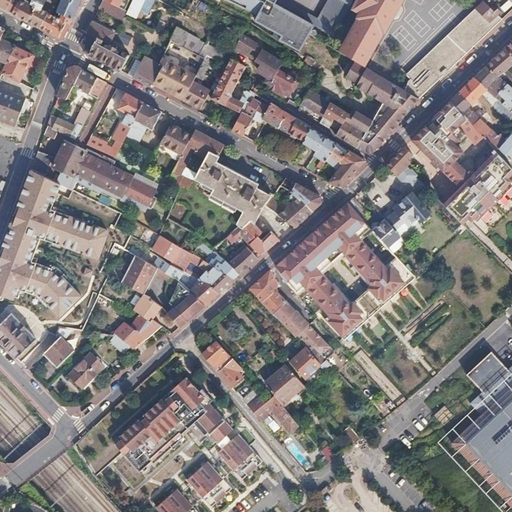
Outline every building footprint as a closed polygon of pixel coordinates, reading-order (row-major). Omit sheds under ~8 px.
[(0,0),(0,8),(6,12),(11,0),(0,0)] [(18,0),(11,0),(6,12),(13,15),(20,1),(18,0)] [(20,0),(20,1),(13,15),(27,23),(39,10),(33,7),(35,0),(20,0)] [(35,0),(33,7),(39,10),(43,12),(47,0),(35,0)] [(63,0),(59,13),(60,14),(59,15),(60,17),(62,18),(61,21),(69,25),(81,0),(63,0)] [(103,0),(99,10),(117,18),(113,27),(120,30),(121,27),(125,18),(127,15),(128,12),(122,9),(118,8),(103,0)] [(128,12),(127,15),(134,18),(137,12),(142,0),(133,0),(133,1),(131,5),(128,12)] [(220,0),(258,18),(256,23),(275,34),(273,37),(300,53),(311,36),(315,29),(276,8),(279,2),(273,0),(220,0)] [(360,19),(340,53),(355,62),(358,64),(364,67),(383,32),(384,33),(402,0),(337,0),(349,7),(351,4),(355,7),(354,9),(361,13),(358,18),(360,19)] [(501,11),(510,5),(507,0),(498,5),(501,11)] [(125,2),(122,9),(128,12),(131,5),(125,2)] [(480,14),(453,40),(467,54),(468,53),(466,51),(472,46),(474,48),(492,30),(490,28),(496,23),(497,25),(499,23),(495,20),(499,16),(502,13),(498,10),(497,11),(493,7),(491,9),(484,2),(476,10),(480,14)] [(39,10),(27,23),(39,29),(48,15),(43,12),(39,10)] [(476,10),(409,74),(413,79),(427,92),(445,75),(442,72),(447,68),(449,71),(467,54),(453,40),(480,14),(476,10)] [(48,15),(39,29),(43,31),(51,16),(48,15)] [(51,16),(43,31),(58,39),(63,37),(69,25),(61,21),(52,16),(51,16)] [(93,21),(81,46),(84,53),(89,56),(98,40),(109,46),(111,41),(114,34),(97,25),(98,23),(93,21)] [(175,30),(170,42),(180,47),(185,38),(180,36),(184,28),(178,25),(175,30)] [(116,34),(114,41),(127,45),(129,38),(116,34)] [(185,38),(180,47),(187,51),(194,39),(186,35),(185,38)] [(242,37),(235,52),(241,56),(248,57),(255,45),(242,37)] [(194,39),(187,51),(193,54),(200,43),(194,39)] [(98,40),(89,56),(121,72),(129,56),(112,47),(109,46),(98,40)] [(0,61),(7,64),(15,48),(0,41),(0,61)] [(248,57),(262,66),(264,64),(257,60),(263,52),(263,51),(255,45),(248,57)] [(2,75),(20,84),(24,74),(32,77),(40,60),(32,56),(15,48),(7,64),(5,69),(2,75)] [(511,56),(506,48),(487,67),(500,79),(503,76),(505,73),(509,78),(511,81),(511,73),(509,69),(511,66),(511,56)] [(205,51),(201,58),(205,61),(210,54),(205,51)] [(263,52),(257,60),(264,64),(262,66),(259,72),(269,78),(265,83),(269,85),(267,88),(269,89),(279,72),(280,72),(284,65),(263,52)] [(163,57),(159,66),(162,68),(153,86),(184,102),(184,101),(194,82),(198,75),(163,57)] [(142,64),(134,79),(152,89),(153,86),(162,68),(159,66),(145,58),(142,64)] [(136,60),(127,76),(134,79),(142,64),(136,60)] [(212,98),(211,101),(226,108),(242,115),(253,99),(256,95),(250,92),(245,89),(242,94),(244,95),(243,98),(240,97),(238,102),(231,98),(246,68),(231,60),(231,62),(228,68),(212,98)] [(403,119),(412,108),(419,100),(405,92),(364,67),(358,64),(355,62),(346,77),(357,84),(355,88),(388,109),(390,111),(403,119)] [(487,67),(474,78),(487,90),(496,98),(508,85),(500,79),(487,67)] [(68,71),(56,103),(65,106),(74,87),(82,71),(76,68),(68,71)] [(82,71),(74,87),(98,100),(106,84),(82,71)] [(279,72),(269,89),(284,97),(285,95),(289,88),(294,91),(299,82),(280,72),(279,72)] [(474,78),(467,86),(479,98),(483,95),(487,90),(474,78)] [(411,83),(405,92),(419,100),(421,98),(419,97),(424,92),(426,94),(427,92),(413,79),(410,82),(411,83)] [(194,82),(184,101),(201,110),(210,92),(194,82)] [(508,85),(496,98),(499,102),(511,113),(511,111),(511,88),(510,87),(508,85)] [(467,86),(459,93),(471,106),(479,98),(467,86)] [(289,88),(285,95),(290,98),(294,91),(289,88)] [(0,121),(16,128),(26,100),(0,89),(0,121)] [(487,90),(483,95),(494,107),(499,102),(496,98),(487,90)] [(310,91),(303,104),(325,118),(332,105),(329,103),(310,91)] [(459,93),(451,102),(467,119),(472,114),(468,110),(471,106),(459,93)] [(128,116),(115,141),(120,144),(123,145),(125,141),(144,104),(126,95),(118,110),(128,116)] [(74,106),(88,112),(91,104),(77,98),(74,106)] [(242,115),(233,132),(244,138),(252,122),(263,127),(264,125),(261,123),(269,107),(253,99),(242,115)] [(448,104),(412,141),(460,190),(450,200),(470,220),(475,215),(478,217),(486,209),(489,212),(500,201),(496,198),(511,182),(511,181),(510,179),(511,177),(511,169),(497,153),(471,177),(455,161),(463,153),(455,144),(465,135),(459,128),(467,120),(467,119),(451,102),(448,104)] [(499,102),(494,107),(500,115),(509,123),(511,119),(511,113),(499,102)] [(144,104),(125,141),(131,144),(140,126),(153,131),(162,113),(144,104)] [(269,107),(261,123),(264,125),(266,122),(303,142),(311,128),(271,104),(269,107)] [(332,105),(325,118),(334,123),(336,119),(345,125),(347,121),(350,116),(332,106),(332,105)] [(472,114),(467,119),(467,120),(473,126),(480,120),(487,113),(482,108),(475,116),(472,113),(472,114)] [(388,109),(378,121),(380,122),(385,117),(390,111),(388,109)] [(390,111),(385,117),(398,126),(403,119),(390,111)] [(355,112),(352,117),(387,140),(398,126),(385,117),(380,122),(378,121),(375,125),(355,112)] [(52,116),(48,127),(49,128),(58,134),(61,135),(66,123),(52,116)] [(350,116),(347,121),(367,134),(359,148),(374,156),(387,140),(352,117),(350,116)] [(467,120),(459,128),(465,135),(476,147),(485,138),(496,150),(498,138),(480,120),(473,126),(467,120)] [(342,129),(338,136),(359,148),(367,134),(347,121),(345,125),(342,129)] [(66,123),(61,135),(70,139),(75,128),(66,123)] [(171,126),(160,146),(182,157),(192,138),(171,126)] [(49,128),(44,135),(54,140),(58,134),(49,128)] [(75,128),(70,139),(76,142),(83,128),(75,128)] [(311,128),(303,142),(304,143),(303,144),(317,153),(305,170),(317,176),(330,157),(336,148),(338,145),(311,128)] [(182,157),(169,182),(181,187),(189,191),(194,183),(181,177),(194,151),(208,158),(211,153),(219,158),(225,147),(196,131),(192,138),(182,157)] [(500,147),(500,149),(511,162),(511,133),(505,141),(500,147)] [(498,138),(496,150),(500,149),(500,147),(505,141),(500,136),(498,138)] [(91,138),(87,146),(105,154),(106,151),(108,146),(91,138)] [(54,169),(62,173),(64,174),(59,185),(75,193),(79,185),(72,181),(74,179),(75,176),(122,198),(123,197),(126,199),(148,209),(156,192),(132,180),(132,178),(113,169),(116,163),(105,158),(104,159),(100,157),(89,151),(88,150),(86,153),(66,143),(54,169)] [(106,151),(105,154),(116,159),(123,145),(120,144),(115,154),(106,151)] [(336,148),(330,157),(335,160),(341,164),(347,155),(336,148)] [(405,148),(386,166),(387,167),(398,177),(398,176),(408,166),(410,165),(408,162),(413,156),(405,148)] [(340,172),(330,183),(336,187),(342,186),(353,175),(365,161),(349,151),(347,155),(341,164),(335,160),(330,166),(340,172)] [(38,152),(32,171),(46,177),(53,158),(38,152)] [(208,158),(195,180),(214,191),(211,196),(243,214),(237,224),(240,227),(243,230),(249,219),(255,225),(265,207),(271,199),(273,197),(270,195),(269,197),(256,190),(258,186),(217,163),(220,158),(219,158),(211,153),(208,158)] [(408,166),(398,176),(404,182),(412,180),(415,183),(420,178),(418,177),(408,166)] [(107,230),(49,209),(59,185),(31,172),(0,255),(0,298),(10,301),(11,296),(18,298),(20,289),(34,293),(60,318),(82,297),(52,267),(29,261),(37,239),(99,260),(108,235),(107,230)] [(74,179),(72,181),(79,185),(100,195),(101,192),(124,203),(126,199),(123,197),(122,198),(75,176),(74,179)] [(286,179),(281,187),(288,192),(313,212),(321,205),(321,198),(286,179)] [(422,181),(417,186),(422,191),(427,186),(422,181)] [(271,199),(265,207),(295,229),(314,212),(313,212),(288,192),(285,195),(290,198),(294,203),(283,213),(279,209),(280,208),(271,199)] [(398,210),(387,220),(402,237),(403,237),(429,212),(413,194),(410,193),(403,199),(404,200),(396,208),(398,210)] [(99,195),(96,201),(107,205),(110,199),(99,195)] [(355,198),(349,203),(359,215),(366,209),(355,198)] [(450,200),(445,205),(463,224),(464,226),(470,220),(450,200)] [(310,237),(310,238),(294,252),(293,251),(276,268),(286,282),(285,284),(295,295),(304,287),(329,312),(325,316),(345,338),(414,275),(389,248),(390,248),(373,230),(359,215),(349,203),(336,215),(335,214),(310,237)] [(445,205),(438,212),(456,231),(463,224),(445,205)] [(240,227),(232,235),(239,243),(244,238),(248,243),(250,245),(260,235),(262,233),(255,225),(249,219),(243,230),(240,227)] [(376,223),(373,226),(373,230),(390,248),(402,237),(387,220),(382,225),(380,223),(376,223)] [(127,230),(125,232),(137,238),(138,236),(127,230)] [(260,235),(250,245),(261,257),(279,241),(272,233),(262,242),(259,239),(262,237),(260,235)] [(161,238),(153,251),(171,261),(170,264),(184,273),(194,257),(161,238)] [(226,239),(223,242),(230,251),(233,248),(226,239)] [(202,242),(200,245),(212,255),(205,264),(234,281),(240,275),(229,265),(224,261),(213,251),(202,242)] [(232,254),(231,254),(235,259),(247,248),(245,246),(236,255),(233,252),(232,254)] [(247,248),(235,259),(245,272),(259,260),(247,248)] [(231,254),(224,261),(229,265),(235,259),(231,254)] [(137,257),(123,285),(144,297),(145,297),(159,270),(153,266),(137,257)] [(158,257),(153,266),(159,270),(179,281),(182,284),(206,306),(220,294),(199,281),(184,273),(170,264),(158,257)] [(235,259),(229,265),(240,275),(245,272),(235,259)] [(206,274),(199,281),(220,294),(222,292),(234,281),(205,264),(203,262),(199,267),(206,274)] [(78,276),(90,282),(96,270),(83,264),(78,276)] [(159,270),(145,297),(149,301),(160,277),(180,288),(182,284),(179,281),(159,270)] [(271,271),(250,290),(256,295),(274,279),(271,271)] [(274,279),(256,295),(263,303),(276,291),(279,289),(274,279)] [(180,288),(168,306),(175,312),(186,323),(197,313),(200,312),(206,306),(182,284),(180,288)] [(276,291),(263,303),(274,316),(287,303),(276,291)] [(94,303),(105,307),(108,300),(97,296),(94,303)] [(144,297),(133,313),(144,319),(152,323),(160,311),(149,301),(145,297),(144,297)] [(287,303),(274,316),(296,338),(309,326),(287,303)] [(175,312),(168,319),(179,328),(186,323),(175,312)] [(197,313),(186,323),(187,324),(200,312),(197,313)] [(11,314),(0,325),(0,342),(17,360),(36,341),(11,314)] [(126,324),(115,333),(129,346),(135,351),(161,328),(152,323),(144,319),(132,329),(126,324)] [(309,326),(296,338),(304,346),(307,348),(310,352),(312,350),(314,349),(327,362),(331,366),(340,358),(314,331),(309,326)] [(60,329),(58,332),(67,339),(68,330),(67,329),(60,329)] [(115,333),(108,341),(123,353),(129,346),(115,333)] [(52,344),(44,353),(58,367),(74,351),(57,335),(52,344)] [(218,344),(203,355),(213,366),(228,354),(218,344)] [(307,348),(290,363),(306,381),(327,362),(314,349),(312,350),(310,352),(307,348)] [(360,350),(351,357),(361,368),(369,361),(360,350)] [(272,352),(268,356),(272,360),(276,356),(272,352)] [(91,354),(70,376),(83,388),(104,366),(91,354)] [(228,354),(213,366),(220,374),(234,361),(228,354)] [(481,418),(461,436),(490,467),(511,490),(511,369),(509,372),(492,354),(467,377),(483,394),(470,406),(481,418)] [(234,361),(220,374),(232,389),(245,380),(240,375),(244,371),(234,361)] [(286,366),(265,384),(276,396),(284,408),(292,402),(293,403),(300,398),(298,396),(306,390),(286,366)] [(197,422),(218,445),(232,432),(185,379),(113,444),(139,473),(197,422)] [(256,391),(243,400),(249,408),(261,397),(256,391)] [(267,404),(254,414),(267,429),(274,423),(272,421),(277,417),(291,434),(300,427),(284,408),(276,396),(267,404)] [(261,397),(249,408),(254,414),(267,404),(261,397)] [(441,411),(438,413),(445,420),(446,422),(449,420),(441,411)] [(335,413),(329,418),(353,445),(358,441),(335,413)] [(438,413),(431,420),(438,426),(445,420),(438,413)] [(445,420),(438,426),(440,428),(446,422),(445,420)] [(157,509),(159,511),(197,511),(194,508),(203,500),(211,509),(232,490),(224,481),(233,473),(242,482),(262,463),(238,436),(157,509)] [(461,436),(451,445),(480,476),(490,467),(461,436)] [(327,448),(321,453),(323,456),(329,464),(336,459),(327,448)] [(295,450),(289,455),(303,473),(310,467),(295,450)] [(323,456),(314,463),(321,471),(329,464),(323,456)] [(511,490),(490,467),(480,476),(511,509),(511,490)] [(110,481),(104,484),(107,489),(113,485),(110,481)]
